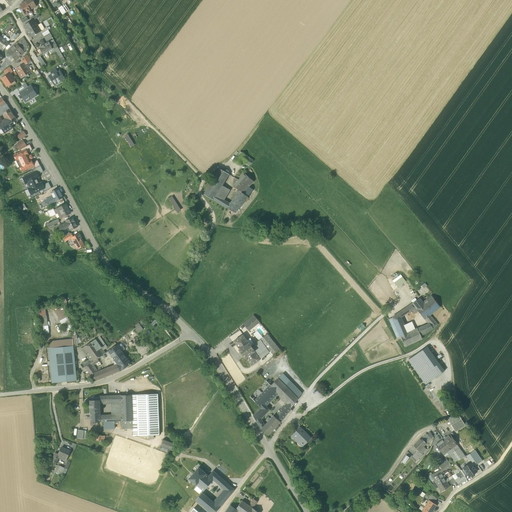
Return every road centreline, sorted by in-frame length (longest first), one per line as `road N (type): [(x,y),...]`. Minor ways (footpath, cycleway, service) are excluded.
road 1 (residential): [(0,87),(100,256),(190,333)]
road 2 (unclassified): [(0,394),(94,385),(190,333)]
road 3 (residential): [(190,333),(268,449)]
